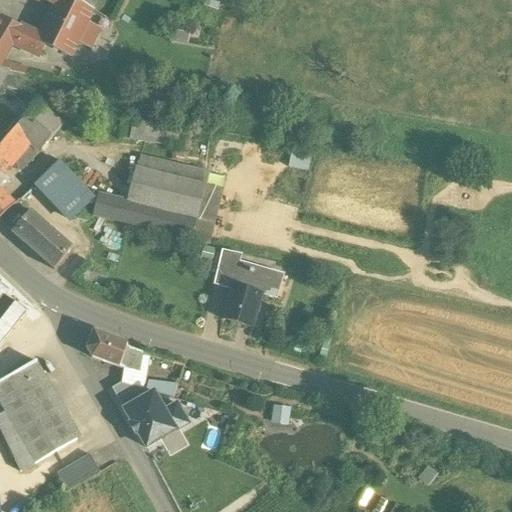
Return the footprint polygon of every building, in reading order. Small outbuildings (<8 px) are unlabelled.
[(38,37),(36,41),(43,44),(69,56),(76,42),(85,23),(91,11),(90,10),(75,2),(70,0),(56,0),(54,6),(38,37)] [(76,0),(75,2),(90,10),(96,0),(76,0)] [(0,61),(10,45),(19,30),(0,21),(0,61)] [(85,23),(76,42),(88,49),(98,29),(85,23)] [(38,37),(19,28),(19,30),(20,30),(10,45),(37,57),(43,44),(36,41),(38,37)] [(173,35),(153,29),(141,62),(163,64),(173,35)] [(35,105),(0,144),(0,170),(27,140),(40,151),(61,127),(35,105)] [(132,122),(121,120),(118,139),(129,141),(132,122)] [(171,128),(132,122),(129,141),(167,147),(171,128)] [(204,173),(139,157),(136,169),(202,185),(204,173)] [(58,161),(43,176),(52,186),(67,171),(58,161)] [(202,185),(136,169),(128,204),(97,196),(92,217),(188,240),(202,185)] [(43,176),(40,179),(33,185),(43,195),(44,196),(72,221),(93,199),(67,171),(52,186),(43,176)] [(12,206),(0,217),(0,218),(13,230),(29,212),(43,195),(33,185),(11,206),(12,206)] [(202,185),(188,240),(207,245),(221,190),(202,185)] [(0,217),(12,206),(11,206),(0,195),(0,217)] [(13,230),(10,233),(53,271),(71,249),(29,212),(13,230)] [(241,256),(221,251),(212,286),(229,291),(236,266),(237,267),(241,256)] [(237,267),(236,266),(229,291),(221,320),(252,328),(261,296),(275,300),(281,279),(237,267)] [(0,345),(23,316),(2,299),(5,295),(0,290),(0,345)] [(126,345),(92,332),(86,349),(91,358),(121,370),(138,372),(139,365),(140,354),(124,349),(126,345)] [(79,439),(35,363),(0,383),(0,407),(34,465),(79,439)] [(146,391),(172,399),(177,386),(149,382),(146,391)] [(111,389),(124,411),(153,394),(120,385),(111,389)] [(153,394),(124,411),(146,449),(187,425),(176,406),(164,413),(153,394)] [(288,425),(290,409),(274,408),(273,424),(288,425)] [(89,456),(56,476),(66,494),(99,474),(89,456)]
